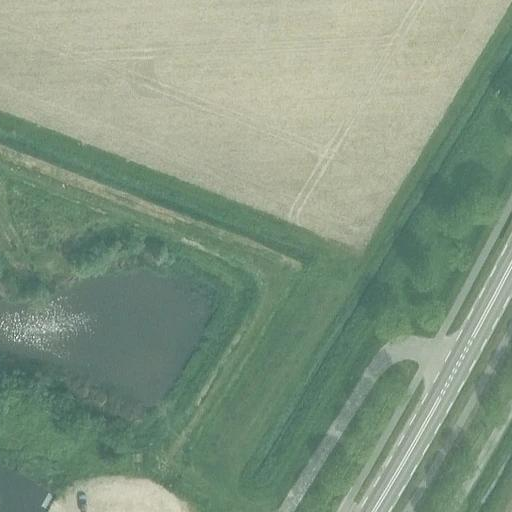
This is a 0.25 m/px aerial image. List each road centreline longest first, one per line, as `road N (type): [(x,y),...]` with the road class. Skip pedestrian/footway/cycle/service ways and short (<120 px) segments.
road 1 (secondary): [(375,511),(511,262)]
road 2 (track): [(432,351),(393,346),(384,355),(287,511)]
